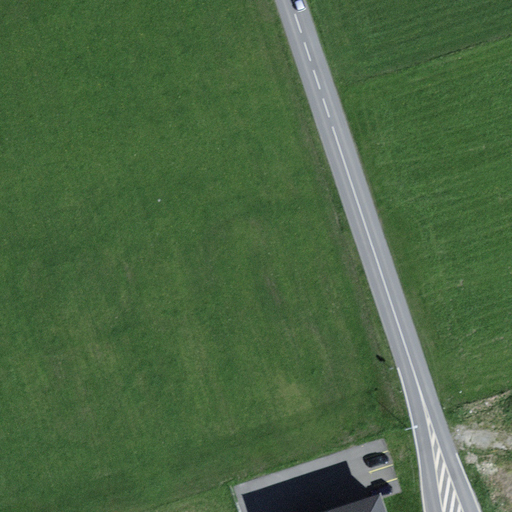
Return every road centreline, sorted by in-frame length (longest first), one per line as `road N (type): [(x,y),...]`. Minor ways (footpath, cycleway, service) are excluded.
road 1 (tertiary): [(291,0),(418,386)]
road 2 (tertiary): [(471,511),(418,386)]
road 3 (tertiary): [(437,511),(418,386)]
